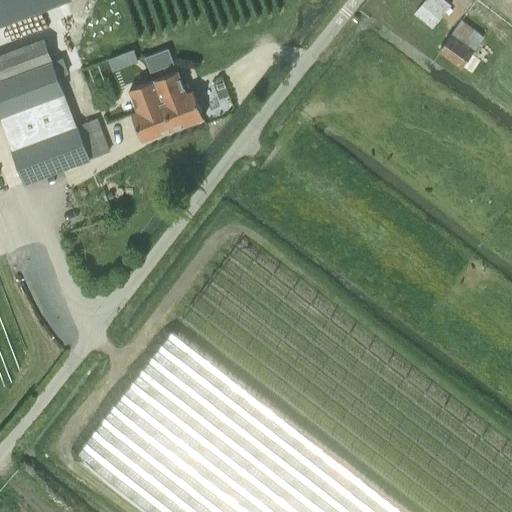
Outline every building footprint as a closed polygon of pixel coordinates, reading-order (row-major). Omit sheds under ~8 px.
[(0,0),(0,24),(65,0),(0,0)] [(450,4),(444,0),(425,0),(416,12),(432,27),(450,4)] [(511,9),(503,0),(497,0),(493,4),(489,0),(477,0),(471,7),(502,40),(511,30),(511,9)] [(483,37),(460,20),(438,51),(461,68),(483,37)] [(89,159),(109,151),(97,119),(77,127),(76,125),(75,125),(63,92),(64,92),(58,77),(66,74),(61,58),(52,62),(43,38),(0,54),(0,117),(12,150),(11,150),(24,184),(89,159)] [(168,60),(164,51),(146,58),(151,73),(165,68),(163,62),(168,60)] [(184,86),(178,71),(154,80),(173,129),(203,118),(193,90),(192,90),(193,91),(191,92),(188,85),(184,86)] [(173,129),(154,80),(130,89),(139,112),(132,114),(142,141),(173,129)]
